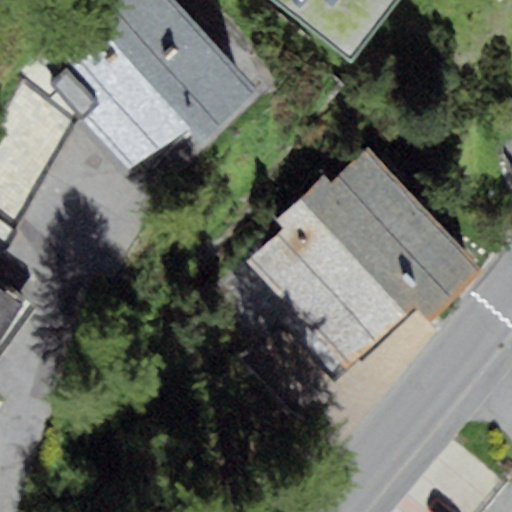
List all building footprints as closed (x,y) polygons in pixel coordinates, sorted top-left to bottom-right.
[(231,75),(168,0),(69,0),(16,45),(120,168),(231,75)] [(272,0),(343,53),(383,0),(272,0)] [(20,87),(0,125),(0,234),(65,110),(20,87)] [(351,146),(233,242),(326,355),(444,258),(351,146)] [(0,319),(14,301),(0,291),(0,319)]
